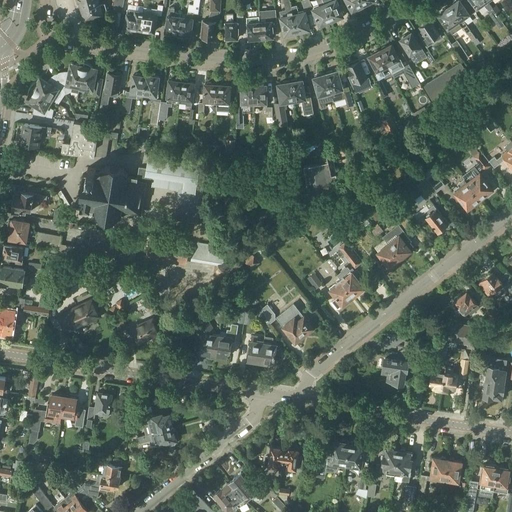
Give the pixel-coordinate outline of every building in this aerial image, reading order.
[(98,0),(89,0),(78,3),(83,18),(84,18),(84,19),(107,12),(105,3),(99,5),(98,0)] [(119,26),(123,0),(114,0),(113,11),(111,25),(119,26)] [(219,22),(220,0),(211,0),(210,11),(212,11),(212,13),(208,22),(203,21),(201,37),(214,38),(215,22),(219,22)] [(282,0),(285,10),(279,11),(284,35),(296,32),(292,15),(291,7),(290,1),(289,1),(288,0),(282,0)] [(322,0),(324,4),(323,4),(331,21),(343,16),(335,0),(328,0),(322,0)] [(345,0),(352,11),(363,6),(359,0),(345,0)] [(476,39),(466,25),(463,21),(470,16),(459,0),(448,7),(460,23),(459,23),(462,28),(467,34),(472,41),(476,39)] [(489,2),(487,0),(471,0),(478,10),(485,5),(489,11),(488,11),(500,28),(505,25),(497,13),(493,8),(489,2)] [(161,15),(163,5),(158,4),(157,9),(149,8),(148,12),(143,12),(140,30),(154,32),(156,14),(161,15)] [(319,26),(331,21),(323,4),(312,9),(319,26)] [(298,14),(297,5),(291,7),(292,15),(296,32),(309,30),(305,12),(298,14)] [(452,34),(462,28),(459,23),(460,23),(448,7),(438,14),(452,34)] [(179,17),(180,13),(172,12),(172,11),(168,10),(167,16),(164,33),(177,34),(179,17)] [(140,30),(143,12),(135,11),(134,14),(127,13),(125,27),(140,30)] [(191,19),(192,13),(187,12),(187,13),(180,13),(179,17),(177,34),(189,36),(191,19)] [(238,39),(238,22),(233,22),(233,13),(225,14),(226,22),(225,39),(238,39)] [(261,38),(273,37),(271,17),(271,15),(259,17),(259,22),(261,38)] [(248,40),(261,38),(259,22),(259,17),(251,17),(246,18),(247,23),(248,40)] [(418,34),(423,40),(427,38),(429,42),(435,37),(437,40),(441,38),(430,20),(420,27),(422,31),(418,34)] [(424,54),(423,51),(411,33),(400,39),(414,61),(417,62),(426,56),(430,62),(435,60),(429,51),(424,54)] [(455,47),(454,48),(463,60),(468,57),(457,40),(452,43),(455,47)] [(406,78),(414,73),(403,52),(397,56),(391,45),(386,47),(384,46),(381,48),(381,50),(380,51),(390,70),(395,78),(404,74),(406,78)] [(384,73),(390,70),(380,51),(369,56),(377,71),(379,77),(385,74),(384,73)] [(346,65),(351,75),(348,76),(355,93),(358,91),(359,93),(372,87),(370,82),(371,82),(368,75),(366,76),(358,59),(346,65)] [(58,76),(66,94),(71,91),(72,85),(80,86),(83,62),(81,62),(79,62),(78,63),(76,63),(75,64),(75,65),(71,64),(69,74),(63,73),(58,76)] [(83,62),(80,86),(79,91),(91,94),(91,95),(99,96),(102,79),(96,78),(96,79),(94,79),(96,69),(91,68),(92,67),(91,65),(89,64),(88,64),(85,63),(84,62),(83,62)] [(461,62),(423,85),(435,106),(470,77),(461,62)] [(342,88),(337,70),(325,74),(330,92),(333,101),(333,102),(345,98),(347,107),(354,105),(348,86),(342,88)] [(109,96),(117,97),(121,75),(108,73),(105,89),(103,89),(102,93),(109,94),(109,96)] [(414,73),(406,78),(412,88),(420,84),(414,73)] [(143,95),(146,75),(141,74),(141,76),(133,75),(131,92),(137,93),(138,93),(137,94),(143,95)] [(326,108),(325,103),(333,101),(330,92),(325,74),(313,78),(318,96),(317,96),(321,109),(326,108)] [(146,75),(143,95),(143,94),(150,95),(149,98),(156,99),(159,77),(146,75)] [(29,88),(50,99),(54,92),(60,96),(66,94),(58,76),(52,78),(49,83),(40,78),(38,82),(37,82),(37,81),(35,82),(33,83),(32,84),(31,86),(30,88),(29,88)] [(388,95),(380,79),(374,82),(383,98),(388,95)] [(179,103),(179,99),(181,82),(169,80),(167,97),(166,103),(172,104),(172,102),(179,103)] [(302,80),(290,82),(293,101),(301,100),(303,115),(313,114),(310,92),(304,92),(302,80)] [(191,106),(192,100),(194,83),(181,82),(179,99),(179,103),(186,104),(186,105),(191,106)] [(277,126),(287,125),(285,109),(287,109),(286,102),(293,101),(290,82),(277,84),(280,102),(273,103),(277,126)] [(216,104),(218,85),(205,84),(204,101),(211,102),(211,104),(216,104)] [(229,108),(229,103),(230,86),(218,85),(216,104),(220,104),(220,108),(229,108)] [(242,86),(242,106),(235,106),(236,120),(242,119),(242,112),(254,112),(254,105),(253,85),(242,86)] [(253,85),(254,105),(266,105),(266,85),(253,85)] [(33,114),(52,118),(53,110),(47,106),(50,99),(29,88),(29,89),(28,91),(28,94),(28,95),(28,96),(29,95),(29,96),(27,100),(39,107),(38,109),(34,108),(33,114)] [(100,105),(108,106),(109,96),(109,94),(102,93),(100,105)] [(130,113),(132,97),(125,96),(122,112),(130,113)] [(160,102),(154,101),(151,123),(158,124),(160,102)] [(417,119),(428,113),(424,107),(414,113),(417,119)] [(392,116),(381,121),(390,139),(401,134),(400,133),(395,122),(392,116)] [(94,159),(99,125),(74,121),(71,145),(63,143),(61,154),(94,159)] [(432,130),(435,127),(430,122),(427,125),(432,130)] [(50,138),(50,133),(51,128),(24,124),(23,133),(22,133),(21,142),(26,143),(25,147),(34,148),(34,145),(39,145),(39,144),(42,144),(42,139),(43,137),(50,138)] [(104,133),(98,132),(95,156),(106,157),(108,138),(103,137),(104,133)] [(226,140),(225,156),(234,156),(235,140),(226,140)] [(511,142),(505,147),(508,150),(502,155),(511,167),(511,142)] [(495,170),(501,165),(486,148),(481,152),(495,170)] [(473,157),(484,171),(491,166),(479,151),(473,157)] [(310,206),(338,184),(331,153),(322,155),(321,155),(317,164),(318,164),(303,167),(310,206)] [(137,178),(146,179),(145,184),(154,185),(161,186),(169,187),(169,188),(169,187),(176,188),(176,189),(177,189),(177,188),(181,189),(180,199),(179,198),(179,199),(178,209),(177,208),(177,209),(178,209),(176,218),(176,219),(196,222),(203,177),(197,176),(199,161),(189,160),(188,160),(149,154),(147,169),(139,168),(137,178)] [(145,184),(146,179),(137,178),(128,177),(128,174),(127,174),(124,170),(124,169),(123,169),(107,167),(107,166),(106,166),(106,167),(102,170),(89,168),(87,175),(83,175),(83,176),(84,176),(79,201),(79,203),(83,203),(81,211),(95,213),(98,217),(98,218),(99,218),(99,219),(99,218),(114,221),(116,221),(116,220),(121,217),(122,217),(122,215),(132,217),(133,213),(140,214),(145,184)] [(426,179),(436,192),(445,185),(434,172),(426,179)] [(465,179),(480,198),(481,197),(483,198),(486,196),(486,194),(492,189),(480,174),(474,177),(471,173),(465,179)] [(436,192),(426,179),(417,186),(428,199),(436,192)] [(479,199),(480,198),(465,179),(458,184),(461,188),(456,193),(468,208),(475,203),(476,203),(480,200),(479,199)] [(47,202),(48,196),(41,195),(16,191),(16,190),(15,190),(13,201),(12,202),(11,205),(12,207),(11,214),(19,215),(25,216),(26,211),(31,211),(33,200),(47,202)] [(448,223),(434,205),(430,200),(425,204),(429,209),(424,213),(416,219),(421,224),(427,219),(437,232),(438,231),(440,231),(443,229),(443,227),(448,223)] [(70,222),(71,214),(70,214),(64,204),(55,209),(53,219),(70,222)] [(393,213),(407,230),(412,226),(399,209),(393,213)] [(29,223),(16,220),(13,220),(12,221),(9,221),(8,225),(11,226),(9,239),(26,241),(29,223)] [(338,227),(347,238),(352,234),(344,223),(338,227)] [(407,256),(409,253),(409,251),(410,251),(410,250),(413,247),(410,242),(411,241),(398,224),(382,237),(388,244),(388,245),(400,259),(405,255),(407,256)] [(114,261),(118,234),(116,233),(116,232),(91,228),(88,247),(80,246),(80,247),(60,244),(61,236),(38,232),(36,244),(59,248),(58,256),(87,260),(87,257),(102,259),(101,262),(111,263),(111,260),(114,261)] [(186,245),(149,239),(147,255),(154,256),(153,259),(186,264),(187,260),(218,265),(222,262),(239,249),(186,241),(186,245)] [(338,247),(355,268),(361,263),(345,242),(338,247)] [(29,247),(23,246),(5,243),(5,244),(3,244),(1,245),(0,249),(1,251),(4,251),(4,252),(3,257),(16,259),(15,263),(22,264),(24,255),(27,256),(29,247)] [(395,263),(400,259),(388,245),(378,253),(385,262),(381,264),(385,269),(389,266),(389,267),(391,266),(393,267),(395,265),(395,263)] [(252,269),(260,263),(253,253),(245,258),(248,262),(247,263),(252,269)] [(223,271),(228,279),(245,270),(238,256),(219,267),(222,271),(223,271)] [(325,262),(333,271),(336,269),(337,266),(331,260),(328,259),(325,262)] [(330,274),(333,271),(325,262),(322,264),(330,274)] [(85,268),(90,278),(100,274),(96,264),(85,268)] [(23,277),(24,270),(3,266),(2,274),(0,274),(0,275),(0,279),(1,280),(1,282),(0,287),(8,288),(9,284),(21,286),(22,285),(26,286),(28,278),(23,277)] [(55,276),(55,271),(41,269),(34,268),(29,267),(28,272),(55,276)] [(340,279),(354,296),(364,287),(368,283),(357,269),(355,271),(352,268),(350,270),(347,267),(344,267),(341,270),(341,272),(337,275),(340,279)] [(511,279),(506,272),(500,277),(499,275),(497,276),(496,277),(492,272),(478,283),(488,295),(490,294),(498,303),(499,302),(506,292),(508,291),(511,293),(511,279)] [(307,278),(316,289),(322,284),(314,273),(307,278)] [(93,288),(99,285),(95,276),(89,279),(93,288)] [(342,305),(354,296),(340,279),(336,282),(338,284),(331,290),(337,297),(332,301),(338,308),(342,304),(342,305)] [(464,315),(468,311),(471,314),(479,308),(477,304),(473,299),(469,294),(468,294),(467,292),(466,292),(458,299),(450,305),(452,307),(455,311),(459,308),(462,312),(464,315)] [(38,306),(49,308),(51,298),(40,297),(38,306)] [(56,315),(65,334),(102,317),(93,298),(56,315)] [(148,310),(155,307),(151,298),(144,302),(148,310)] [(125,306),(121,299),(115,303),(119,310),(125,306)] [(188,318),(192,324),(208,303),(200,302),(188,318)] [(38,306),(24,304),(16,303),(15,309),(14,309),(0,307),(0,335),(5,336),(6,332),(10,333),(12,323),(16,324),(16,320),(17,319),(19,319),(20,311),(48,315),(49,308),(38,306)] [(295,341),(312,327),(293,303),(276,317),(295,341)] [(266,317),(270,324),(275,319),(275,314),(267,305),(264,307),(262,308),(262,309),(266,317)] [(486,315),(491,321),(499,316),(491,306),(484,312),(481,309),(477,312),(482,318),(486,315)] [(259,321),(266,317),(262,309),(255,313),(259,321)] [(245,324),(247,311),(239,310),(237,323),(245,324)] [(125,325),(122,319),(116,321),(119,328),(125,325)] [(147,340),(151,338),(152,336),(158,333),(152,320),(132,329),(138,342),(145,339),(147,340)] [(217,354),(220,334),(216,334),(208,321),(196,329),(203,338),(200,351),(217,354)] [(235,342),(238,324),(231,323),(230,330),(227,329),(227,332),(227,335),(220,334),(217,354),(229,356),(231,342),(235,342)] [(475,348),(478,328),(454,324),(451,347),(457,348),(458,342),(469,344),(469,347),(475,348)] [(261,361),(264,341),(257,340),(258,337),(252,336),(248,359),(261,361)] [(264,341),(261,361),(273,363),(274,358),(278,359),(279,351),(275,350),(276,346),(271,345),(272,343),(264,341)] [(411,356),(414,342),(405,341),(404,347),(399,346),(398,354),(391,352),(390,357),(385,356),(383,372),(389,373),(388,379),(394,380),(394,381),(396,384),(401,384),(403,383),(405,370),(406,370),(408,360),(406,360),(407,355),(411,356)] [(467,373),(469,358),(468,354),(463,353),(461,372),(467,373)] [(442,390),(445,372),(445,367),(446,365),(433,363),(429,387),(435,389),(436,390),(439,391),(441,390),(442,390)] [(498,367),(488,365),(487,374),(486,375),(482,374),(480,383),(485,384),(485,388),(484,389),(483,390),(483,391),(483,392),(483,393),(484,394),(483,396),(484,397),(486,397),(487,398),(488,398),(489,398),(491,398),(492,398),(493,397),(493,396),(501,397),(505,369),(497,368),(498,367)] [(445,372),(442,390),(443,391),(447,392),(448,391),(452,391),(453,389),(455,389),(458,374),(453,374),(453,369),(445,367),(445,372)] [(28,395),(35,397),(39,373),(32,371),(28,395)] [(114,413),(115,404),(110,404),(112,394),(98,391),(95,407),(89,406),(88,418),(87,425),(91,425),(92,419),(94,419),(95,411),(109,413),(109,412),(114,413)] [(48,403),(46,413),(45,420),(60,422),(61,415),(64,396),(52,394),(50,404),(48,403)] [(64,396),(61,415),(77,417),(78,408),(75,408),(76,398),(64,396)] [(34,411),(31,429),(39,431),(42,412),(34,411)] [(173,427),(169,414),(166,415),(165,413),(158,414),(158,415),(142,419),(146,434),(149,433),(173,427)] [(135,437),(137,436),(135,426),(131,426),(128,438),(135,437)] [(173,427),(149,433),(151,439),(157,437),(159,444),(168,442),(168,444),(171,446),(175,445),(177,443),(176,439),(173,427)] [(326,471),(329,471),(333,472),(335,472),(338,470),(339,468),(339,466),(346,467),(349,441),(341,440),(341,442),(334,441),(332,456),(316,454),(314,470),(326,472),(326,471)] [(349,441),(346,467),(354,468),(355,465),(360,466),(364,446),(358,445),(358,443),(349,441)] [(269,457),(265,456),(264,464),(268,465),(268,466),(281,467),(283,448),(270,446),(269,457)] [(283,448),(281,467),(295,469),(295,467),(301,468),(302,457),(296,456),(297,450),(283,448)] [(387,474),(395,475),(395,471),(399,450),(397,450),(397,449),(393,448),(392,449),(385,448),(384,455),(383,455),(382,464),(376,463),(374,475),(386,477),(387,474)] [(395,475),(402,477),(402,480),(409,482),(410,478),(412,459),(411,459),(412,453),(405,452),(405,450),(401,450),(400,451),(399,450),(395,471),(395,475)] [(17,460),(16,460),(15,463),(13,462),(12,467),(15,468),(14,470),(26,471),(27,461),(28,461),(29,454),(19,453),(17,460)] [(444,479),(447,459),(434,457),(430,481),(436,482),(437,478),(444,479)] [(104,473),(121,476),(121,474),(122,473),(123,470),(122,470),(123,466),(122,465),(123,460),(115,458),(114,464),(106,463),(104,473)] [(447,459),(444,479),(458,481),(462,462),(447,459)] [(497,466),(483,464),(479,495),(480,493),(492,495),(492,497),(493,491),(497,466)] [(497,466),(493,491),(507,493),(511,469),(497,466)] [(0,467),(0,474),(11,476),(12,469),(10,469),(2,468),(0,467)] [(245,501),(246,502),(257,493),(253,488),(246,479),(249,477),(245,471),(241,474),(240,473),(230,481),(230,482),(243,497),(242,498),(245,501)] [(104,474),(99,473),(99,474),(98,474),(96,482),(91,485),(84,483),(82,486),(94,500),(98,497),(99,490),(106,491),(107,488),(115,489),(119,487),(119,483),(121,482),(122,479),(120,478),(121,476),(104,473),(104,474)] [(424,493),(427,476),(421,475),(418,492),(424,493)] [(72,487),(75,490),(75,491),(81,486),(76,480),(59,477),(59,483),(60,483),(62,486),(72,487)] [(357,488),(365,490),(367,478),(359,477),(357,488)] [(281,488),(282,479),(275,478),(274,494),(289,496),(290,489),(281,488)] [(469,487),(466,506),(474,507),(477,488),(478,481),(470,480),(469,487)] [(243,497),(230,482),(229,483),(227,482),(223,485),(224,487),(222,488),(221,488),(214,494),(219,500),(216,503),(219,507),(214,511),(215,511),(232,511),(238,508),(238,506),(239,507),(245,503),(245,501),(242,498),(243,497)] [(376,484),(369,483),(367,496),(374,497),(376,484)] [(27,493),(32,490),(27,484),(23,487),(27,493)] [(406,485),(402,511),(411,511),(412,511),(416,486),(406,485)] [(47,509),(53,504),(39,486),(33,491),(47,509)] [(85,502),(75,491),(75,490),(70,494),(64,498),(69,504),(69,503),(75,511),(85,511),(88,510),(83,504),(85,502)] [(277,497),(272,501),(282,511),(286,506),(277,497)] [(75,511),(69,503),(69,504),(64,507),(60,502),(54,506),(58,511),(75,511)]
